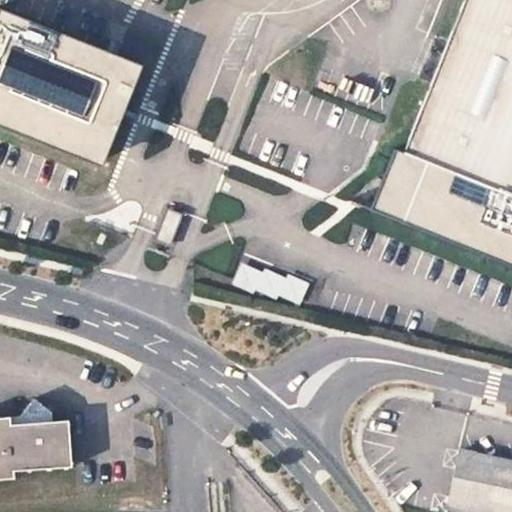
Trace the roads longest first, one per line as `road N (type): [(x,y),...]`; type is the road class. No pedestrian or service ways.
road 1 (tertiary): [(0,288),(149,338),(278,428)]
road 2 (unclassified): [(511,391),(363,359),(320,376),(278,428)]
road 3 (unknown): [(220,384),(188,460),(187,511)]
